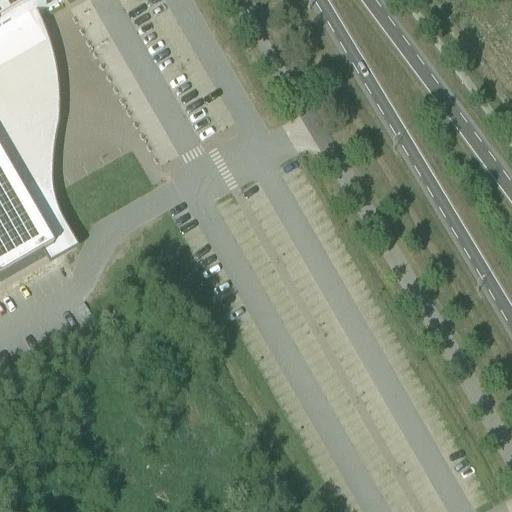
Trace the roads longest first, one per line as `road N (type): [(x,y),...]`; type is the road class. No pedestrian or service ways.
road 1 (unclassified): [(511,469),(237,0)]
road 2 (primary): [(318,0),(511,319)]
road 3 (primary): [(511,191),(365,0)]
